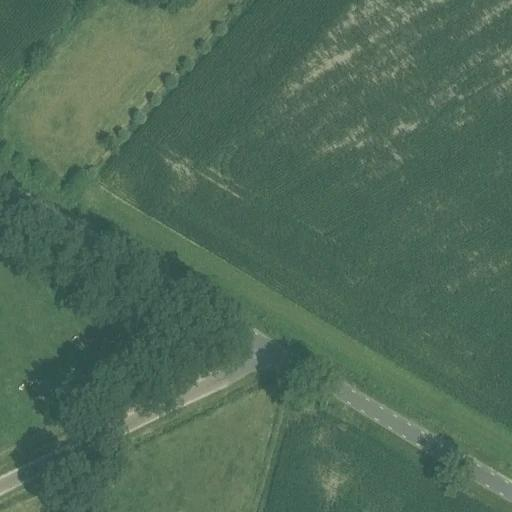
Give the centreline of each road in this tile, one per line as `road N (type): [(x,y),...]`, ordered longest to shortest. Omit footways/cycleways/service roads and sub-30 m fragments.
road 1 (unclassified): [(273,354),(0,193)]
road 2 (unclassified): [(0,487),(273,354)]
road 3 (unclassified): [(511,499),(273,354)]
